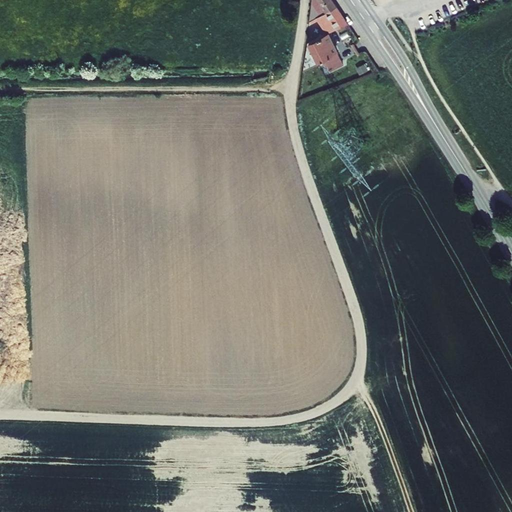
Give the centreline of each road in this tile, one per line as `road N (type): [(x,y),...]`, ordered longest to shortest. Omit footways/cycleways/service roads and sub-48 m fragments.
road 1 (track): [(305,0),(291,117),(357,320),(361,353),(344,393),(279,421),(0,415)]
road 2 (secondary): [(346,0),(444,139)]
road 3 (secondary): [(444,139),(364,0)]
road 4 (track): [(358,368),(411,511)]
road 5 (secondary): [(444,139),(511,254)]
